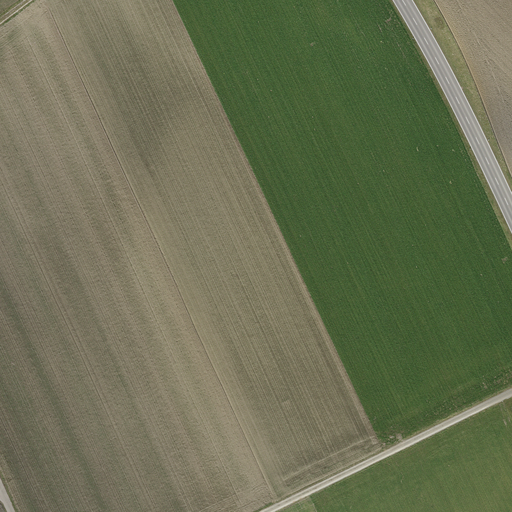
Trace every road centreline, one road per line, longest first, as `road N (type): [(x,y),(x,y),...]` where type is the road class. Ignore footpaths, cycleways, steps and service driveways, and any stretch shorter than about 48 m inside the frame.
road 1 (track): [(511,392),(267,511)]
road 2 (primary): [(403,0),(511,212)]
